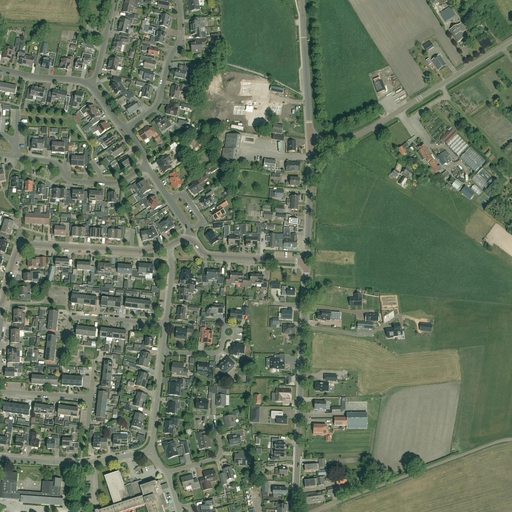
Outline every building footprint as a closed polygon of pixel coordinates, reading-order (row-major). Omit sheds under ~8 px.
[(125,2),(124,5),(136,8),(138,3),(139,3),(139,0),(133,0),(134,0),(132,0),(125,0),(125,2)] [(156,0),(156,1),(160,2),(159,7),(169,10),(170,3),(169,2),(169,0),(156,0)] [(198,7),(199,6),(198,3),(197,3),(196,0),(188,0),(189,0),(190,6),(189,6),(190,11),(198,10),(197,7),(198,7)] [(132,14),(133,7),(124,5),(123,9),(124,9),(123,12),(130,14),(129,18),(130,18),(133,19),(134,19),(135,15),(132,14)] [(452,6),(440,13),(446,24),(458,16),(452,6)] [(170,19),(170,17),(161,15),(160,20),(171,23),(171,19),(170,19)] [(132,22),(133,19),(130,18),(129,21),(121,19),(119,26),(129,28),(130,24),(131,25),(132,24),(132,22)] [(200,28),(200,29),(205,28),(205,24),(204,24),(203,22),(205,22),(205,18),(193,19),(193,22),(190,23),(190,29),(200,28)] [(458,42),(465,37),(458,25),(451,30),(458,42)] [(129,28),(119,26),(118,32),(124,33),(123,37),(128,38),(129,35),(128,34),(129,28)] [(153,37),(165,39),(166,34),(158,32),(159,29),(157,29),(151,27),(145,26),(145,28),(152,30),(152,31),(155,32),(153,37)] [(200,28),(190,29),(191,36),(197,35),(198,39),(206,38),(205,35),(204,35),(204,32),(201,33),(200,29),(200,28)] [(127,43),(128,39),(120,37),(120,41),(114,40),(112,50),(120,52),(122,42),(127,43)] [(164,45),(165,39),(153,37),(155,37),(154,42),(145,40),(144,43),(155,46),(156,43),(164,45)] [(205,46),(205,41),(195,41),(195,44),(191,45),(192,53),(202,53),(202,46),(205,46)] [(426,52),(434,47),(430,41),(422,46),(426,52)] [(159,50),(150,48),(151,45),(141,43),(141,46),(143,46),(142,51),(146,52),(146,51),(149,51),(148,55),(158,57),(159,50)] [(14,64),(16,57),(12,57),(14,49),(5,47),(2,58),(11,60),(10,63),(14,64)] [(19,65),(26,66),(28,56),(24,55),(25,53),(19,51),(17,61),(20,62),(19,65)] [(92,55),(83,53),(81,60),(77,59),(75,69),(82,71),(83,63),(90,64),(92,55)] [(31,57),(28,56),(26,66),(32,68),(33,62),(37,62),(38,55),(32,54),(31,57)] [(438,70),(446,65),(439,54),(438,55),(438,56),(432,60),(438,70)] [(54,62),(56,56),(50,55),(49,59),(44,58),(42,68),(49,69),(51,61),(54,62)] [(145,62),(144,67),(154,70),(156,63),(147,61),(148,58),(141,56),(140,61),(145,62)] [(68,68),(71,69),(74,58),(69,57),(68,60),(62,59),(60,69),(67,70),(68,68)] [(110,59),(108,64),(118,67),(118,63),(121,64),(122,58),(116,57),(115,60),(110,59)] [(117,70),(118,67),(108,64),(107,70),(113,72),(112,76),(118,77),(119,71),(117,70)] [(188,76),(190,68),(183,66),(182,71),(181,72),(176,70),(174,77),(185,80),(185,78),(188,76)] [(140,75),(144,76),(143,80),(153,82),(154,76),(148,74),(148,71),(141,69),(140,75)] [(378,93),(384,91),(381,81),(374,83),(378,93)] [(243,82),(242,93),(251,94),(251,83),(243,82)] [(122,85),(119,87),(116,83),(110,87),(116,95),(120,92),(122,95),(127,92),(122,85)] [(184,93),(186,86),(180,85),(179,88),(172,86),(171,90),(172,91),(171,98),(178,100),(180,92),(184,93)] [(152,88),(144,86),(141,97),(149,99),(151,93),(152,88)] [(34,96),(37,97),(39,88),(32,87),(31,93),(27,93),(26,99),(33,101),(34,96)] [(45,90),(39,88),(37,97),(43,98),(42,103),(45,103),(47,97),(44,96),(45,90)] [(52,99),(58,101),(61,91),(57,90),(57,91),(54,90),(52,98),(48,97),(47,103),(51,104),(52,99)] [(64,92),(61,91),(58,101),(65,102),(67,93),(64,92)] [(134,96),(133,96),(134,95),(128,91),(122,95),(130,101),(131,103),(134,102),(132,99),(134,96)] [(81,104),(83,94),(76,93),(75,101),(71,100),(69,106),(76,108),(77,103),(81,104)] [(138,103),(136,105),(134,102),(131,103),(125,108),(129,114),(140,107),(138,103)] [(177,109),(178,104),(172,102),(170,107),(168,107),(166,114),(176,116),(178,109),(177,109)] [(86,113),(88,116),(97,110),(93,105),(88,109),(86,106),(83,108),(80,111),(83,115),(86,113)] [(245,107),(234,106),(233,114),(244,115),(245,107)] [(271,106),(270,114),(281,115),(281,106),(271,106)] [(101,116),(97,110),(88,116),(90,119),(88,121),(91,126),(97,122),(95,119),(101,116)] [(166,130),(172,126),(168,120),(164,123),(160,117),(154,121),(160,130),(164,127),(166,130)] [(248,118),(248,126),(268,127),(268,119),(248,118)] [(101,134),(109,128),(105,123),(100,126),(98,123),(90,128),(94,134),(98,130),(101,134)] [(144,141),(153,134),(148,127),(142,131),(139,133),(144,141)] [(452,129),(442,139),(458,156),(468,146),(452,129)] [(102,144),(104,142),(107,146),(115,141),(111,135),(108,137),(106,134),(97,140),(99,143),(100,142),(102,144)] [(239,151),(242,136),(226,134),(224,149),(223,149),(221,163),(236,165),(238,151),(239,151)] [(32,149),(38,150),(39,140),(35,140),(35,137),(29,136),(28,143),(32,144),(32,149)] [(44,136),(44,138),(44,139),(42,139),(41,138),(39,138),(39,139),(39,140),(38,150),(44,150),(44,144),(47,144),(47,136),(44,136)] [(52,153),(58,153),(59,143),(56,143),(56,139),(55,138),(49,138),(48,146),(52,146),(52,153)] [(59,143),(58,153),(64,153),(65,146),(68,146),(68,139),(62,139),(62,143),(59,143)] [(419,148),(418,149),(419,151),(417,153),(422,161),(426,159),(428,162),(433,159),(431,156),(424,145),(421,147),(420,146),(419,147),(419,148)] [(115,157),(123,152),(119,146),(113,150),(112,147),(106,150),(110,156),(113,154),(115,157)] [(402,147),(398,149),(402,156),(406,154),(402,147)] [(71,167),(77,167),(78,157),(74,157),(75,153),(72,153),(72,151),(68,151),(68,159),(72,159),(71,167)] [(452,162),(445,151),(440,155),(446,163),(447,165),(452,162)] [(81,157),(78,157),(77,167),(84,167),(84,160),(88,160),(88,154),(84,154),(84,155),(81,155),(81,157)] [(164,173),(171,168),(167,162),(170,160),(167,155),(157,163),(164,173)] [(442,166),(446,163),(440,155),(437,157),(442,166)] [(111,163),(113,166),(116,164),(117,163),(121,169),(122,168),(122,169),(130,163),(126,157),(122,160),(121,157),(115,161),(111,163)] [(275,170),(276,161),(265,159),(264,169),(275,170)] [(440,171),(437,167),(437,166),(433,160),(429,163),(433,169),(436,174),(440,171)] [(300,171),(300,163),(292,163),(292,162),(286,162),(286,172),(291,172),(291,171),(300,171)] [(401,174),(407,178),(406,179),(403,177),(398,183),(403,187),(408,179),(409,180),(415,173),(406,167),(401,174)] [(395,170),(391,174),(396,178),(400,173),(395,170)] [(175,189),(183,184),(177,175),(178,175),(176,171),(170,175),(172,179),(169,180),(172,184),(172,185),(175,189)] [(441,177),(445,181),(451,176),(447,172),(441,177)] [(189,188),(190,190),(189,190),(192,194),(193,193),(194,195),(202,190),(199,184),(208,178),(204,174),(191,183),(193,186),(189,188)] [(15,177),(14,178),(13,178),(12,187),(17,188),(16,191),(22,192),(23,181),(20,181),(20,178),(19,178),(18,177),(15,177)] [(136,193),(139,191),(148,185),(144,181),(137,185),(136,183),(132,186),(136,193)] [(463,187),(460,186),(461,185),(456,181),(452,186),(457,190),(458,189),(461,191),(463,187)] [(35,195),(35,189),(32,189),(32,182),(26,182),(25,191),(29,191),(29,195),(35,195)] [(47,200),(48,193),(45,193),(45,186),(39,185),(38,195),(42,195),(42,200),(47,200)] [(143,195),(147,192),(151,190),(148,185),(139,191),(136,193),(139,197),(141,200),(145,197),(143,195)] [(470,200),(475,194),(465,186),(460,193),(470,200)] [(56,199),(60,199),(60,190),(54,189),(53,196),(50,196),(49,203),(56,204),(56,199)] [(66,190),(60,190),(60,199),(63,200),(63,204),(66,204),(65,206),(68,206),(68,204),(69,203),(69,197),(66,197),(66,190)] [(210,197),(213,194),(210,190),(204,194),(206,197),(200,202),(204,209),(208,206),(213,202),(210,197)] [(75,200),(78,201),(78,191),(73,191),(72,196),(69,196),(69,197),(69,203),(75,203),(75,200)] [(84,191),(78,191),(78,201),(81,201),(81,204),(87,204),(87,197),(83,197),(84,191)] [(99,206),(101,206),(101,213),(104,213),(105,202),(102,202),(103,192),(96,192),(96,201),(100,201),(99,206)] [(118,208),(119,201),(116,200),(116,193),(109,193),(108,203),(112,203),(112,208),(118,208)] [(146,209),(150,207),(158,201),(155,196),(148,201),(146,198),(139,202),(141,206),(143,205),(146,209)] [(287,203),(291,203),(298,204),(298,201),(300,201),(300,196),(295,196),(295,197),(290,197),(290,200),(287,200),(287,203)] [(225,214),(221,209),(227,205),(225,200),(215,207),(217,209),(210,214),(215,220),(225,214)] [(158,201),(150,207),(152,209),(149,211),(150,213),(148,215),(150,218),(157,214),(154,210),(161,206),(158,201)] [(167,221),(164,222),(170,230),(174,227),(170,221),(173,219),(169,214),(164,217),(167,221)] [(0,225),(3,226),(12,229),(14,223),(8,221),(9,218),(2,216),(0,222),(0,221),(0,225)] [(297,226),(297,225),(299,225),(299,221),(297,221),(298,219),(286,218),(286,220),(285,220),(284,226),(289,227),(289,225),(297,226)] [(84,233),(88,234),(88,226),(88,223),(88,222),(87,222),(86,225),(83,225),(82,229),(79,229),(78,237),(84,238),(84,233)] [(165,233),(170,230),(164,222),(162,224),(161,223),(159,224),(157,222),(155,224),(158,229),(161,228),(165,233)] [(54,236),(60,236),(60,227),(57,227),(57,223),(52,223),(52,230),(55,231),(54,236)] [(69,224),(61,223),(60,227),(60,236),(65,237),(66,231),(69,231),(69,224)] [(72,237),(78,237),(79,229),(79,226),(76,226),(76,225),(70,224),(70,232),(73,232),(72,237)] [(108,239),(114,240),(115,231),(111,231),(111,228),(109,227),(109,225),(106,224),(106,226),(106,234),(108,234),(108,239)] [(149,231),(146,232),(148,240),(153,239),(153,238),(158,236),(153,225),(148,226),(149,231)] [(239,246),(240,237),(240,235),(243,235),(243,225),(240,225),(240,232),(234,232),(234,236),(234,246),(239,246)] [(10,236),(12,229),(3,226),(2,230),(0,229),(0,235),(3,237),(4,234),(10,236)] [(90,239),(96,239),(97,230),(93,230),(94,226),(88,226),(88,234),(90,234),(90,239)] [(102,234),(106,234),(106,226),(101,226),(100,230),(97,230),(96,239),(102,239),(102,234)] [(118,231),(115,231),(114,240),(120,240),(120,235),(124,235),(124,228),(118,227),(118,231)] [(260,242),(261,236),(261,227),(258,227),(258,234),(252,234),(252,237),(252,247),(257,247),(257,242),(260,242)] [(297,248),(297,240),(297,235),(290,235),(290,229),(284,228),(284,234),(270,234),(270,247),(270,248),(270,249),(274,249),(274,248),(274,247),(294,248),(296,248),(297,248)] [(212,245),(219,240),(212,231),(205,236),(212,245)] [(3,241),(4,238),(0,236),(0,246),(6,248),(8,243),(5,242),(3,241)] [(46,258),(42,258),(36,258),(37,258),(37,261),(28,261),(28,268),(36,268),(36,264),(40,264),(40,268),(46,268),(46,258)] [(94,275),(98,275),(98,272),(101,273),(101,275),(104,275),(105,264),(99,264),(98,268),(95,268),(94,273),(94,275)] [(111,279),(114,279),(115,269),(111,269),(111,265),(105,264),(104,275),(106,276),(106,273),(111,273),(111,276),(111,279)] [(142,275),(146,275),(146,265),(139,264),(139,271),(136,270),(135,277),(142,278),(142,275)] [(121,275),(125,275),(125,266),(119,265),(118,269),(115,269),(114,279),(114,282),(117,282),(118,276),(118,274),(121,274),(121,275)] [(154,265),(146,265),(146,275),(149,275),(149,274),(153,274),(152,279),(156,280),(157,269),(153,269),(154,265)] [(135,281),(135,277),(136,270),(132,270),(132,266),(125,266),(125,275),(124,279),(128,279),(128,276),(128,275),(132,275),(131,280),(135,281)] [(55,268),(50,267),(49,272),(47,282),(51,283),(51,282),(54,273),(55,268)] [(184,270),(183,270),(182,276),(180,276),(180,280),(184,281),(183,285),(194,286),(196,286),(196,282),(189,281),(189,278),(191,279),(192,278),(192,276),(191,275),(190,275),(190,271),(187,270),(186,269),(185,269),(184,270)] [(208,280),(213,280),(214,271),(207,270),(207,275),(203,275),(203,283),(208,283),(208,280)] [(41,275),(41,274),(41,271),(32,272),(32,274),(24,275),(24,282),(32,282),(32,278),(39,278),(39,275),(41,275)] [(220,271),(214,271),(213,280),(218,281),(218,284),(223,284),(224,277),(219,276),(220,271)] [(231,283),(236,284),(237,274),(230,274),(230,279),(226,278),(226,286),(231,286),(231,283)] [(237,274),(236,284),(241,284),(241,287),(246,287),(247,280),(243,280),(243,274),(237,274)] [(252,285),(256,285),(257,275),(251,275),(251,280),(247,280),(246,287),(252,287),(252,285)] [(257,275),(256,285),(261,285),(261,288),(266,288),(267,281),(263,281),(263,276),(257,275)] [(31,295),(28,295),(28,292),(30,292),(30,288),(33,288),(33,285),(25,285),(25,288),(20,288),(20,296),(24,296),(24,300),(34,300),(34,295),(31,295)] [(193,294),(194,287),(187,286),(186,290),(180,289),(179,300),(187,301),(188,293),(193,294)] [(295,289),(287,289),(288,287),(282,287),(282,290),(282,295),(294,296),(295,289)] [(350,306),(362,306),(361,299),(361,295),(355,295),(355,299),(350,299),(350,306)] [(152,302),(145,301),(144,310),(148,311),(148,312),(154,313),(155,306),(151,306),(152,302)] [(223,314),(224,306),(221,306),(220,309),(212,308),(210,310),(209,310),(207,310),(206,317),(214,318),(214,315),(216,313),(223,314)] [(14,311),(14,317),(25,318),(25,314),(23,314),(23,311),(26,311),(26,308),(19,308),(19,311),(14,311)] [(184,321),(186,309),(178,308),(177,320),(184,321)] [(249,309),(247,309),(243,308),(242,312),(231,311),(230,320),(242,321),(242,314),(248,315),(249,309)] [(281,320),(292,320),(292,311),(286,311),(286,310),(284,310),(284,311),(282,311),(281,320)] [(340,313),(330,312),(322,312),(322,315),(318,314),(318,315),(317,315),(317,318),(318,318),(318,320),(322,320),(321,321),(326,321),(326,318),(330,318),(330,320),(340,321),(340,313)] [(25,327),(25,318),(14,317),(14,324),(18,324),(18,327),(25,327)] [(393,324),(394,329),(386,330),(387,338),(388,338),(388,339),(393,338),(393,337),(397,336),(397,332),(400,332),(399,324),(393,324)] [(284,334),(295,335),(295,326),(284,325),(284,334)] [(11,331),(11,337),(20,337),(20,331),(25,331),(25,332),(31,332),(31,328),(25,327),(18,327),(18,331),(11,331)] [(193,333),(194,327),(188,327),(187,330),(177,329),(176,338),(186,339),(187,333),(193,333)] [(206,328),(202,328),(200,328),(199,338),(201,338),(202,337),(205,337),(204,344),(211,344),(212,332),(206,332),(206,328)] [(20,344),(20,337),(11,337),(11,344),(15,344),(15,347),(22,347),(22,344),(20,344)] [(134,343),(134,348),(141,349),(148,350),(148,347),(153,347),(154,339),(146,339),(146,342),(143,342),(143,346),(141,346),(141,344),(134,343)] [(230,348),(229,355),(237,355),(237,353),(244,353),(244,346),(233,345),(233,348),(230,348)] [(8,351),(8,357),(20,357),(20,351),(22,351),(22,347),(15,347),(15,351),(8,351)] [(142,352),(140,359),(150,362),(152,355),(142,352)] [(276,371),(276,370),(284,370),(284,363),(280,363),(280,356),(275,356),(275,358),(270,358),(270,370),(270,371),(271,372),(272,373),(274,373),(275,372),(276,371)] [(20,364),(20,357),(8,357),(8,364),(12,364),(12,367),(16,367),(19,367),(19,364),(20,364)] [(230,369),(235,364),(228,357),(225,359),(226,360),(217,368),(223,374),(229,368),(230,369)] [(148,369),(150,362),(140,359),(139,363),(137,362),(137,365),(137,366),(138,366),(139,366),(148,369)] [(187,376),(188,370),(183,369),(184,364),(173,363),(172,373),(178,374),(178,375),(187,376)] [(212,375),(213,369),(209,368),(210,365),(198,364),(198,367),(197,374),(201,375),(200,376),(206,377),(207,374),(212,375)] [(22,374),(22,367),(19,367),(16,367),(16,370),(6,370),(6,377),(15,378),(15,373),(22,374)] [(136,375),(139,376),(138,379),(147,382),(149,375),(140,373),(138,372),(137,372),(136,375)] [(129,382),(127,387),(133,389),(134,386),(145,389),(147,382),(138,379),(137,382),(135,381),(134,384),(129,382)] [(183,385),(183,381),(178,380),(177,384),(170,383),(169,395),(179,396),(183,397),(184,392),(180,392),(181,385),(183,385)] [(111,386),(111,382),(102,381),(102,387),(106,388),(105,390),(112,390),(112,386),(111,386)] [(327,391),(328,383),(323,383),(323,384),(316,384),(315,391),(320,391),(320,392),(323,392),(323,391),(324,391),(327,391)] [(217,394),(217,396),(217,407),(225,407),(225,396),(227,396),(227,390),(217,390),(218,386),(213,386),(212,393),(212,394),(217,394)] [(291,400),(291,390),(276,389),(276,402),(282,402),(282,400),(291,400)] [(99,392),(99,393),(98,396),(99,396),(98,399),(107,400),(107,399),(108,399),(109,392),(103,391),(103,393),(99,392)] [(137,396),(136,400),(145,402),(147,396),(135,392),(134,395),(137,396)] [(177,409),(175,409),(176,403),(178,404),(178,400),(172,399),(171,403),(168,403),(167,413),(177,414),(177,409)] [(126,404),(125,407),(131,409),(132,406),(143,409),(145,402),(136,400),(135,403),(131,402),(130,405),(126,404)] [(207,410),(208,401),(196,400),(196,408),(201,409),(207,410)] [(325,410),(326,402),(315,402),(315,410),(325,410)] [(24,422),(25,418),(25,415),(29,416),(30,407),(24,406),(22,415),(22,418),(22,422),(21,425),(29,426),(29,423),(24,422)] [(55,407),(48,406),(47,415),(46,419),(49,419),(49,415),(53,416),(55,407)] [(251,422),(259,423),(259,407),(252,407),(251,422)] [(96,418),(97,418),(97,422),(104,423),(105,420),(107,420),(107,416),(105,416),(105,412),(97,411),(96,418)] [(233,416),(237,415),(236,411),(230,412),(230,416),(224,418),(227,429),(235,427),(233,416)] [(277,424),(287,424),(287,417),(283,416),(283,412),(271,411),(271,418),(276,420),(276,423),(277,424)] [(132,416),(135,416),(134,420),(143,423),(145,416),(136,413),(133,413),(132,416)] [(347,418),(347,426),(347,429),(367,428),(367,413),(347,414),(347,418)] [(164,434),(172,435),(173,435),(174,426),(177,426),(178,419),(171,418),(171,422),(166,421),(164,434)] [(130,430),(137,432),(140,432),(143,423),(134,420),(132,427),(131,427),(130,430)] [(326,431),(326,426),(314,426),(313,435),(327,435),(327,431),(326,431)] [(107,449),(107,440),(110,440),(111,434),(111,427),(108,427),(108,434),(107,439),(101,439),(100,449),(107,449)] [(113,445),(120,446),(121,436),(117,436),(117,433),(116,433),(116,430),(114,430),(114,427),(111,427),(111,434),(112,434),(112,435),(114,435),(113,445)] [(240,437),(244,436),(243,430),(234,432),(235,436),(228,437),(230,446),(241,443),(240,437)] [(29,436),(29,441),(32,442),(31,447),(39,449),(40,441),(39,441),(36,441),(37,435),(37,434),(30,432),(29,436)] [(201,450),(211,447),(209,436),(204,437),(203,432),(196,434),(197,440),(199,440),(201,450)] [(127,436),(121,436),(120,446),(127,446),(127,442),(130,443),(131,433),(128,433),(127,436)] [(11,440),(12,435),(6,434),(5,439),(0,437),(0,445),(7,446),(8,440),(11,440)] [(28,440),(29,434),(26,434),(25,435),(22,435),(22,440),(17,439),(16,446),(24,448),(25,440),(28,440)] [(59,444),(59,437),(52,436),(52,442),(48,442),(48,449),(55,450),(55,443),(59,444)] [(74,453),(75,443),(72,443),(73,440),(63,439),(63,447),(69,448),(69,453),(74,453)] [(185,455),(190,454),(188,444),(188,440),(180,439),(181,445),(183,445),(185,455)] [(285,450),(285,448),(286,448),(286,444),(285,444),(285,443),(278,443),(279,440),(272,439),(272,450),(285,450)] [(165,451),(166,451),(173,449),(174,450),(177,449),(176,448),(174,442),(168,444),(168,443),(163,445),(165,451)] [(179,456),(177,449),(174,450),(173,449),(166,451),(169,459),(179,456)] [(284,453),(285,450),(272,450),(271,460),(278,461),(278,457),(284,457),(284,456),(285,456),(285,453),(284,453)] [(245,466),(246,462),(247,462),(247,458),(250,458),(250,452),(244,452),(243,456),(235,456),(235,463),(239,464),(239,466),(245,466)] [(319,464),(317,464),(305,465),(305,472),(319,471),(319,468),(326,467),(325,459),(318,460),(319,464)] [(231,468),(227,469),(227,468),(223,469),(224,470),(223,470),(224,474),(219,475),(220,480),(222,486),(227,485),(226,480),(234,478),(233,476),(235,476),(234,472),(232,473),(231,468)] [(217,481),(217,479),(214,471),(208,473),(208,472),(203,473),(205,478),(199,480),(202,492),(212,489),(211,482),(217,481)] [(162,491),(164,490),(169,489),(167,484),(161,486),(159,481),(157,482),(154,483),(152,484),(150,484),(140,488),(138,482),(132,484),(127,486),(124,487),(119,472),(114,473),(104,477),(114,507),(98,511),(95,511),(94,511),(126,511),(134,509),(135,509),(145,505),(147,511),(163,511),(163,510),(168,508),(162,491)] [(62,506),(63,498),(59,498),(59,488),(61,488),(61,480),(53,479),(53,483),(43,482),(42,494),(16,492),(17,480),(18,474),(2,473),(1,481),(3,481),(2,482),(2,483),(0,483),(0,499),(19,500),(21,500),(20,503),(53,505),(62,506)] [(192,490),(199,488),(196,479),(193,480),(191,476),(181,479),(182,485),(184,484),(185,488),(191,486),(192,490)] [(347,483),(346,477),(336,479),(337,486),(347,483)] [(318,486),(325,485),(324,478),(317,478),(317,479),(315,479),(314,479),(305,480),(306,488),(315,487),(315,484),(318,483),(318,486)] [(317,502),(315,493),(314,493),(314,492),(304,494),(305,504),(317,502)] [(317,502),(324,501),(322,492),(315,493),(317,502)] [(199,511),(201,511),(200,511),(202,511),(210,510),(209,507),(214,506),(213,499),(203,501),(204,505),(199,506),(200,506),(198,507),(199,511)] [(288,506),(278,505),(278,503),(275,503),(275,507),(277,507),(277,511),(287,511),(288,506)]
